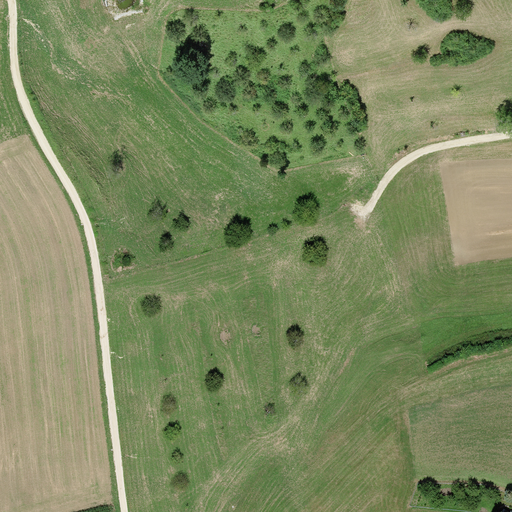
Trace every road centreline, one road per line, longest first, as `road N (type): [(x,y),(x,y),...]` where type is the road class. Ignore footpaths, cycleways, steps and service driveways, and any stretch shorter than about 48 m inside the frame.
road 1 (track): [(126,511),(90,236),(33,124)]
road 2 (track): [(511,134),(409,158),(384,180),(362,219)]
road 3 (track): [(10,0),(11,57),(33,124)]
